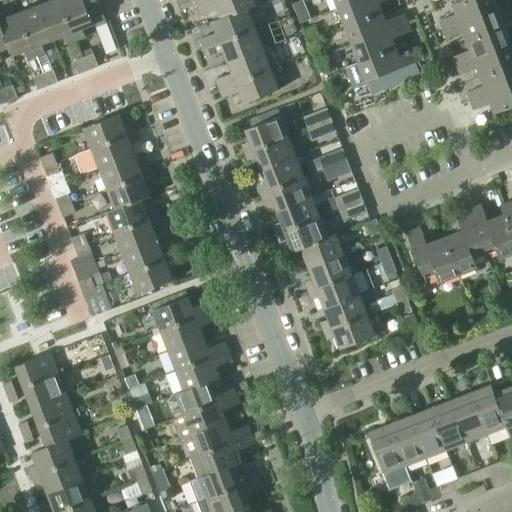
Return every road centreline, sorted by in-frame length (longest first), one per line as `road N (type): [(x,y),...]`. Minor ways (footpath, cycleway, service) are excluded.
road 1 (residential): [(304,417),(166,59)]
road 2 (residential): [(304,417),(511,340)]
road 3 (residential): [(25,149),(12,116),(166,59)]
road 4 (residential): [(79,317),(25,149)]
road 5 (residential): [(473,169),(382,206),(358,143)]
road 6 (residential): [(473,169),(448,108),(358,143)]
